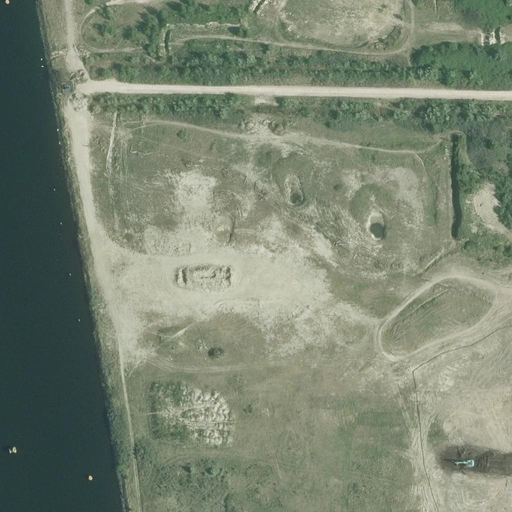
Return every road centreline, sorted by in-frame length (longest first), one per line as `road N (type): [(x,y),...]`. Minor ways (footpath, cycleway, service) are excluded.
road 1 (track): [(84,86),(79,128),(120,331),(142,511)]
road 2 (track): [(84,86),(511,96)]
